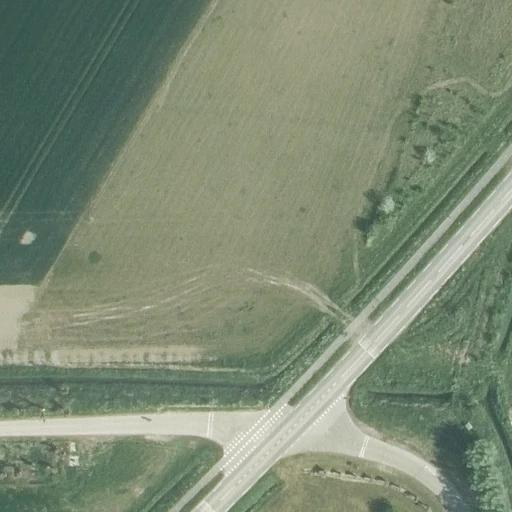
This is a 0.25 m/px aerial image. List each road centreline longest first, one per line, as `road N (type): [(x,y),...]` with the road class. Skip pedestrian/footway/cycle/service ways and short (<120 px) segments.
road 1 (secondary): [(290,429),(511,188)]
road 2 (unclassified): [(207,425),(0,430)]
